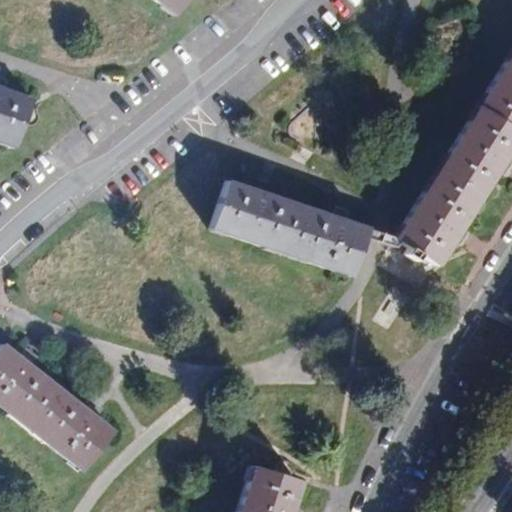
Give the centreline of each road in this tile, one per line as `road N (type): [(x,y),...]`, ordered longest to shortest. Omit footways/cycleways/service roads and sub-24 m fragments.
road 1 (residential): [(0,241),(301,0)]
road 2 (residential): [(511,257),(367,511)]
